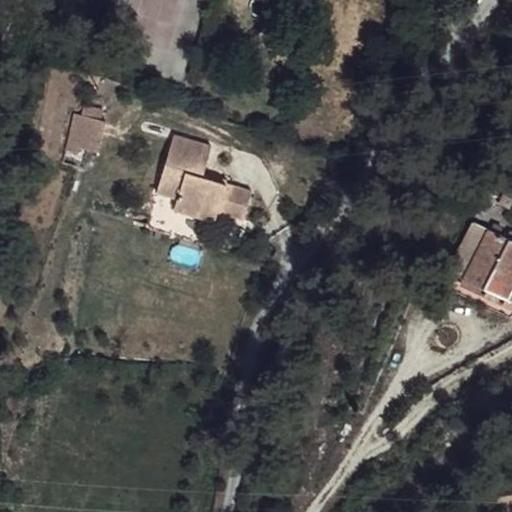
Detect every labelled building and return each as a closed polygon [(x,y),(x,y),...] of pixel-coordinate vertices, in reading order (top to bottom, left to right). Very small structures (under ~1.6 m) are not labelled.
[(84,106),(82,116),(101,120),(103,110),(84,106)] [(82,116),(74,114),(66,151),(77,154),(78,148),(98,152),(105,121),(101,120),(82,116)] [(174,209),(214,221),(217,212),(243,219),(252,191),(226,183),(202,176),(204,171),(212,145),(174,134),(156,192),(177,198),(174,209)] [(227,178),(204,171),(202,176),(226,183),(227,178)] [(511,201),(511,197),(503,194),(496,207),(507,212),(511,201)] [(511,245),(471,225),(446,275),(511,308),(511,245)]
